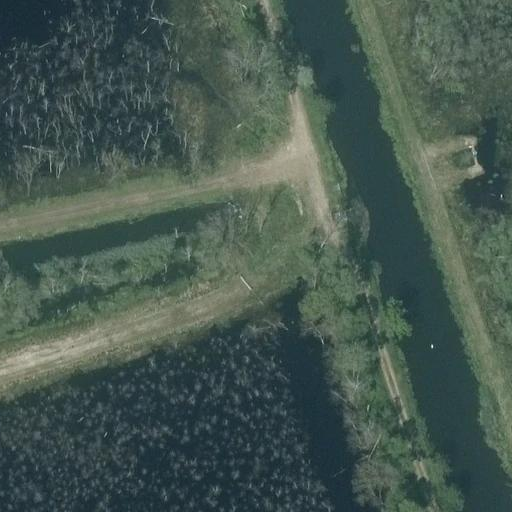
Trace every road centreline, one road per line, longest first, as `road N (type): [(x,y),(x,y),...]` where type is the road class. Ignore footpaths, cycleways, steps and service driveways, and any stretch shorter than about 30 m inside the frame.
road 1 (track): [(449,511),(410,393),(314,170)]
road 2 (track): [(314,170),(0,236)]
